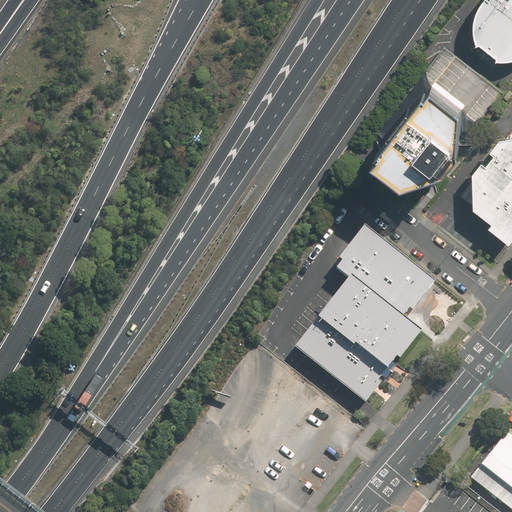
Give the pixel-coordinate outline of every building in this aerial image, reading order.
[(474,42),(497,61),(510,59),(511,58),(511,0),(485,0),(482,5),(476,15),(475,20),(474,29),(474,33),(474,42)] [(378,145),(380,151),(432,86),(461,107),(456,154),(505,94),(476,70),(446,47),(376,136),(378,145)] [(461,107),(432,86),(380,151),(375,158),(391,171),(404,182),(414,179),(443,170),(456,154),(461,107)] [(488,226),(510,243),(511,239),(511,135),(499,138),(490,150),(495,154),(486,164),(481,160),(473,171),(473,208),(491,222),(488,226)] [(347,276),(405,320),(433,282),(364,229),(349,249),(335,268),(347,276)] [(347,276),(318,313),(391,369),(420,331),(405,320),(347,276)] [(391,369),(318,313),(293,346),(367,401),(391,369)] [(472,474),(511,505),(511,432),(508,429),(472,474)] [(0,486),(32,511),(40,511),(0,480),(0,486)]
